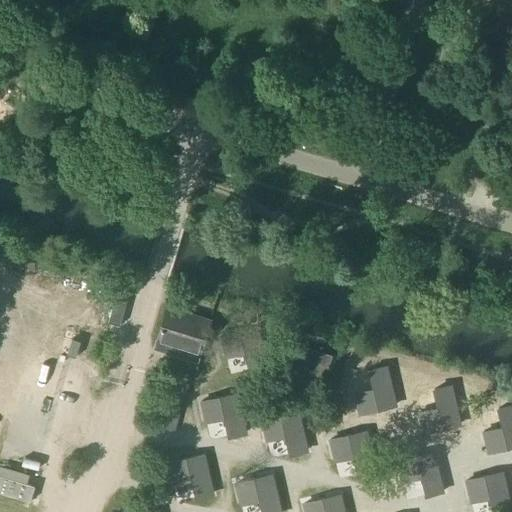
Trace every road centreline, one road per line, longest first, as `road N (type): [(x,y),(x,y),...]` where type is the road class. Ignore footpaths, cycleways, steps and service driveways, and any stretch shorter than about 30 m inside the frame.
road 1 (unknown): [(466,0),(422,162),(397,201),(349,227),(278,215),(206,184),(0,130)]
road 2 (unclassified): [(0,72),(511,225)]
road 3 (track): [(122,385),(85,511)]
